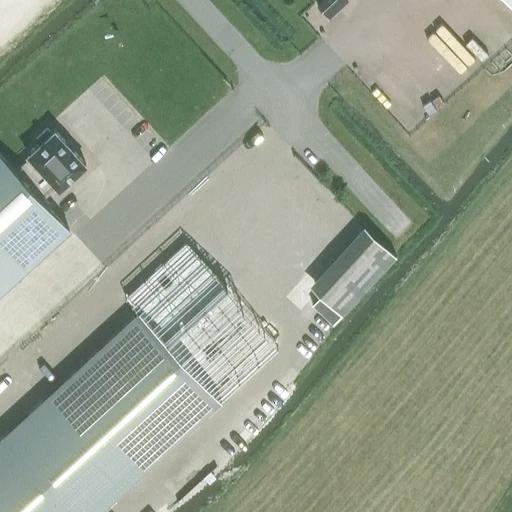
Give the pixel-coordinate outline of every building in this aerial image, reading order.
[(0,153),(0,292),(69,229),(41,198),(56,185),(58,188),(85,163),(54,129),(51,131),(47,128),(36,138),(39,142),(27,153),(30,156),(15,169),(0,153)] [(371,216),(313,273),(344,305),(402,248),(371,216)] [(183,242),(126,295),(139,309),(221,399),(278,347),(183,242)] [(67,297),(45,316),(54,326),(75,307),(67,297)] [(139,309),(0,436),(0,511),(97,511),(221,399),(139,309)]
